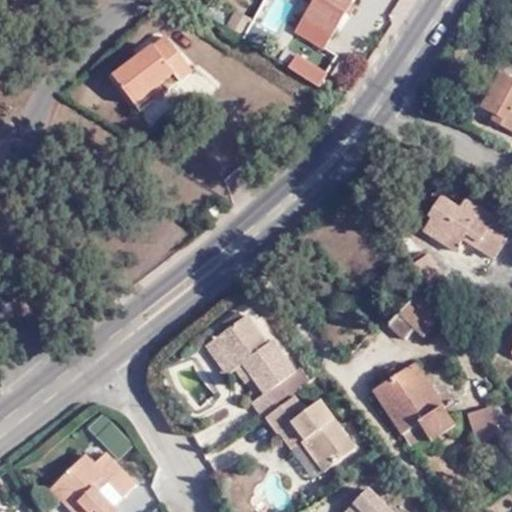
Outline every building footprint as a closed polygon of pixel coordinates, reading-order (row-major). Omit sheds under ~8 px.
[(282,0),(276,0),(262,22),(277,31),(293,7),(282,0)] [(309,0),(298,18),(325,36),(346,0),(309,0)] [(237,10),(227,23),(244,35),(253,21),(237,10)] [(167,75),(175,86),(189,75),(162,39),(109,80),(130,105),(167,75)] [(320,86),(328,70),(296,53),(288,68),(320,86)] [(511,77),(500,71),(479,107),(493,116),(490,121),(511,132),(511,77)] [(138,115),(175,86),(167,75),(130,105),(138,115)] [(464,216),(443,204),(433,217),(438,221),(428,236),(458,255),(463,247),(495,265),(511,238),(511,237),(467,209),(464,216)] [(424,259),(411,269),(424,290),(439,282),(424,259)] [(447,326),(428,296),(393,332),(407,346),(417,336),(427,343),(447,326)] [(270,417),(301,392),(294,380),(305,371),(284,339),(278,342),(258,314),(221,342),(240,369),(250,363),(259,379),(270,395),(258,402),(270,417)] [(240,369),(221,342),(212,348),(231,375),(240,369)] [(251,385),(259,379),(250,363),(240,369),(251,385)] [(419,429),(428,441),(433,448),(456,432),(416,373),(376,399),(402,441),(419,429)] [(311,411),(301,392),(270,417),(299,453),(311,445),(330,472),(361,450),(328,402),(311,411)] [(119,461),(136,445),(103,412),(87,428),(119,461)] [(501,435),(494,414),(469,423),(477,445),(501,435)] [(410,453),(428,441),(419,429),(402,441),(410,453)] [(79,505),(71,511),(119,511),(101,491),(111,480),(126,497),(138,488),(108,453),(96,462),(88,456),(60,483),(79,505)] [(52,490),(71,511),(79,505),(60,483),(52,490)] [(383,511),(367,497),(352,511),(383,511)]
